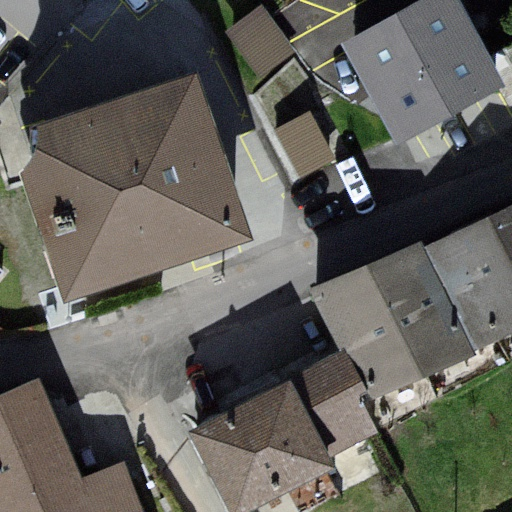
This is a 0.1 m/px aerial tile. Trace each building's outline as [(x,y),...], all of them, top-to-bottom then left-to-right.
[(255,0),(227,19),(259,68),(297,42),(268,0),(255,0)] [(435,0),(423,0),(332,48),(384,138),(476,90),(435,0)] [(511,7),(501,17),(511,44),(511,7)] [(198,74),(33,127),(39,152),(23,170),(65,302),(250,237),(198,74)] [(313,103),(276,119),(297,166),(333,151),(313,103)] [(511,207),(427,251),(473,346),(511,327),(511,207)] [(427,251),(318,293),(348,351),(368,390),(473,346),(427,251)] [(348,351),(293,379),(328,457),(376,432),(358,396),(368,390),(348,351)] [(293,379),(192,433),(233,511),(248,511),(333,470),(328,457),(293,379)] [(40,381),(0,397),(0,499),(5,511),(136,511),(117,469),(83,481),(40,381)]
